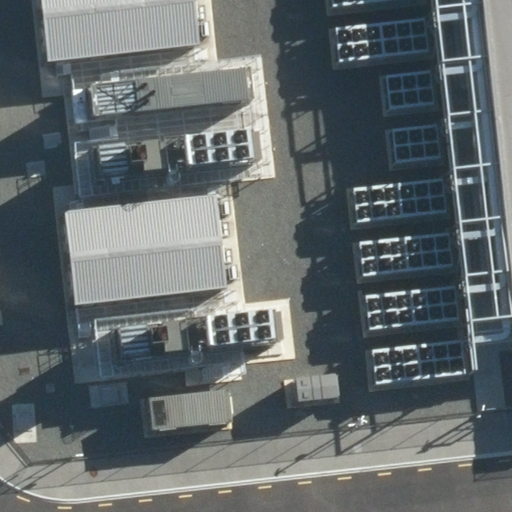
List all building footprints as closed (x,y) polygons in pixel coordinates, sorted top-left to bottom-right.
[(197,0),(48,0),(54,56),(201,41),(197,0)] [(511,0),(493,0),(511,173),(511,0)] [(247,66),(85,83),(89,117),(250,101),(247,66)] [(254,124),(92,141),(96,175),(257,158),(254,124)] [(217,193),(69,208),(79,302),(226,287),(217,193)] [(271,309),(109,325),(113,359),(274,343),(271,309)]
